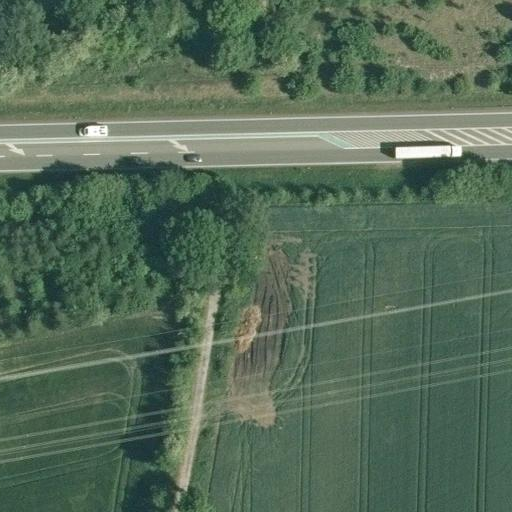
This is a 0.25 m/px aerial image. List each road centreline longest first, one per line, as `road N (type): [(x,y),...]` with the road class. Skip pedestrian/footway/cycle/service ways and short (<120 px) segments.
road 1 (trunk): [(0,146),(511,132)]
road 2 (unclassified): [(185,511),(227,265)]
